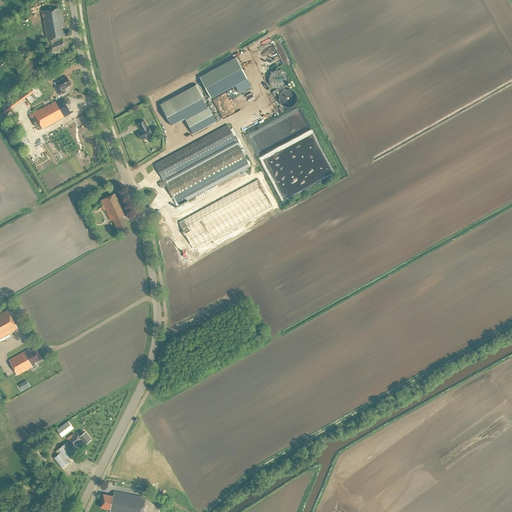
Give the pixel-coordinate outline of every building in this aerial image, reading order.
[(64,34),(66,34),(61,8),(41,11),(43,22),(46,40),(47,41),(48,41),(53,52),(60,49),(65,47),(63,41),(58,43),(57,42),(55,43),(53,40),(61,38),(64,34)] [(34,66),(29,58),(22,61),(26,70),(34,66)] [(247,79),(236,58),(199,78),(211,99),(247,79)] [(269,78),(269,79),(269,81),(269,83),(270,84),(271,86),(272,87),(274,88),(275,88),(277,89),(279,89),(281,88),(282,88),(284,87),(285,86),(286,84),(287,83),(287,81),(287,79),(287,78),(287,76),(286,75),(285,73),(284,72),(282,71),(281,70),(279,70),(277,70),(275,70),(274,71),(272,72),(271,73),(270,75),(269,76),(269,78)] [(55,88),(59,96),(65,92),(64,89),(67,87),(71,85),(70,84),(71,84),(70,81),(69,81),(66,77),(56,83),(58,86),(55,88)] [(23,93),(26,98),(35,92),(31,86),(23,93)] [(279,97),(279,98),(279,100),(279,102),(280,103),(281,105),(282,106),(284,107),(285,107),(287,108),(289,108),(290,107),(292,107),(294,106),(295,105),(296,103),(297,102),(297,100),(297,98),(297,97),(297,95),(296,94),(295,92),(294,91),(292,90),(291,90),(289,89),(287,89),(285,90),(284,90),(282,91),(281,92),(280,94),(279,95),(279,97)] [(70,115),(71,114),(66,105),(67,104),(64,98),(59,101),(58,100),(41,110),(34,114),(42,130),(70,115)] [(169,100),(160,105),(171,126),(180,121),(169,100)] [(193,135),(216,122),(208,107),(185,120),(193,135)] [(147,128),(144,121),(137,125),(141,132),(137,134),(141,141),(152,135),(148,127),(147,128)] [(247,161),(238,145),(165,184),(164,181),(236,142),(227,125),(154,164),(163,181),(159,184),(161,188),(166,186),(174,200),(185,195),(247,161)] [(177,205),(250,166),(247,161),(185,195),(174,200),(177,205)] [(273,205),(267,195),(262,185),(259,179),(179,222),(194,248),(273,205)] [(122,218),(127,215),(116,193),(101,201),(111,221),(112,220),(118,231),(127,227),(122,218)] [(0,339),(19,329),(8,310),(0,313),(0,339)] [(29,349),(9,360),(17,375),(33,367),(32,366),(36,364),(35,362),(41,359),(36,349),(31,352),(29,349)] [(19,384),(22,391),(30,387),(27,380),(19,384)] [(74,429),(68,422),(57,431),(62,437),(74,429)] [(85,445),(91,440),(85,432),(84,433),(83,431),(70,442),(69,441),(67,443),(71,448),(82,440),(85,445)] [(61,453),(55,458),(62,468),(69,463),(70,462),(68,459),(73,455),(65,444),(58,450),(61,453)] [(45,461),(47,460),(40,448),(34,452),(37,458),(41,456),(41,457),(42,456),(45,461)] [(21,494),(32,485),(29,481),(18,490),(21,494)] [(143,511),(146,498),(114,492),(113,497),(104,495),(101,508),(110,510),(109,511),(143,511)] [(22,500),(17,494),(10,501),(15,507),(22,500)] [(21,511),(23,511),(30,505),(25,501),(18,509),(21,511)]
